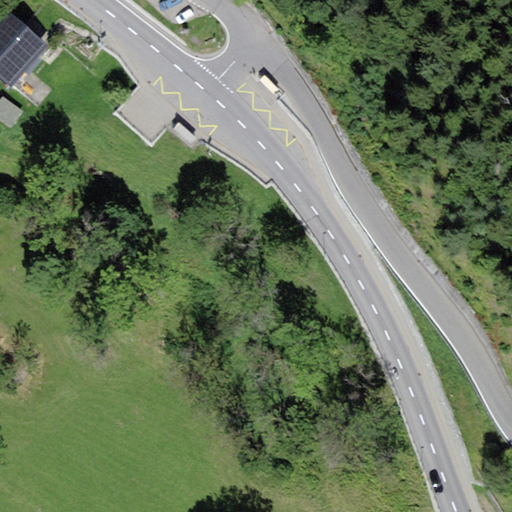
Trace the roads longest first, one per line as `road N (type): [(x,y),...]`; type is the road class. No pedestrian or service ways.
road 1 (secondary): [(455,511),(358,280),(277,163),(204,90)]
road 2 (tertiary): [(511,422),(456,326),(373,222),(299,93),(254,41)]
road 3 (secondary): [(204,90),(92,0)]
